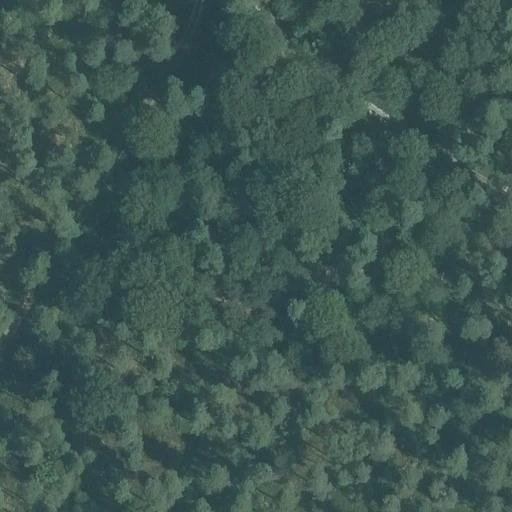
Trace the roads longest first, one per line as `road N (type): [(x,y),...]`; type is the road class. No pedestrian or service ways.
road 1 (track): [(194,0),(166,70),(0,342)]
road 2 (track): [(511,206),(213,0)]
